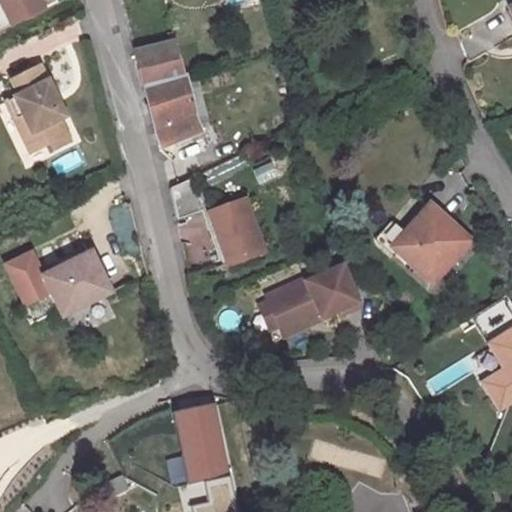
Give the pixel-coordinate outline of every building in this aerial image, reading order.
[(0,0),(0,6),(10,28),(56,6),(54,0),(0,0)] [(140,67),(144,88),(186,77),(178,46),(137,54),(140,67)] [(46,75),(38,79),(46,93),(53,90),(46,75)] [(186,77),(144,88),(157,151),(200,135),(186,77)] [(64,129),(70,127),(53,90),(46,93),(38,79),(17,88),(24,104),(20,106),(37,142),(27,146),(34,161),(54,153),(56,157),(73,150),(64,129)] [(20,106),(10,110),(27,146),(37,142),(20,106)] [(224,200),(242,194),(237,178),(218,184),(224,200)] [(194,180),(170,191),(176,218),(204,207),(194,180)] [(244,200),(211,213),(230,260),(263,247),(244,200)] [(428,209),(394,248),(434,281),(467,241),(428,209)] [(39,284),(28,261),(3,272),(20,311),(46,300),(39,284)] [(88,262),(39,284),(46,300),(57,325),(105,302),(88,262)] [(302,277),(265,297),(280,330),(319,313),(321,318),(342,309),(344,313),(359,306),(341,265),(304,282),(302,277)] [(511,318),(511,304),(507,297),(501,301),(511,318)] [(511,405),(511,318),(501,301),(479,314),(511,365),(483,383),(501,412),(511,405)] [(319,313),(280,330),(283,336),(321,318),(319,313)] [(183,422),(218,415),(215,401),(197,405),(173,410),(189,486),(196,485),(183,422)] [(208,504),(190,508),(190,511),(237,511),(218,415),(183,422),(196,485),(204,483),(208,504)]
